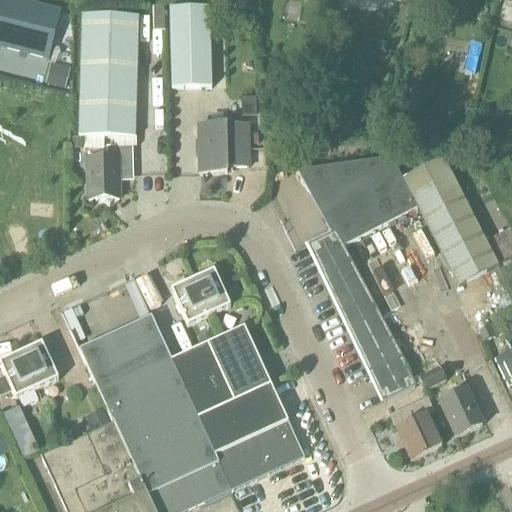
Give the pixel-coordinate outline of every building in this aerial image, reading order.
[(0,0),(0,49),(47,62),(59,16),(11,3),(0,0)] [(300,7),(297,24),(310,26),(313,9),(300,7)] [(208,12),(168,13),(171,93),(211,92),(208,12)] [(110,141),(110,150),(105,150),(105,160),(102,163),(86,164),(87,181),(84,184),(87,186),(87,204),(104,203),(108,208),(113,203),(118,203),(117,182),(120,179),(132,179),(131,149),(134,149),(137,21),(81,20),(77,140),(110,141)] [(54,69),(49,88),(64,92),(69,73),(54,69)] [(255,101),(241,101),(241,120),(256,120),(255,101)] [(471,140),(499,147),(502,131),(475,125),(471,140)] [(247,128),(197,129),(199,178),(226,178),(226,172),(248,171),(247,128)] [(415,212),(401,185),(390,162),(299,175),(299,176),(300,176),(321,214),(333,236),(306,249),(368,376),(382,405),(415,390),(414,390),(408,376),(401,361),(342,251),(415,212)] [(401,185),(415,212),(456,291),(497,270),(442,164),(401,185)] [(194,284),(191,285),(208,321),(229,311),(212,275),(205,279),(203,276),(194,284)] [(208,321),(191,285),(188,287),(188,286),(176,288),(177,291),(170,295),(186,331),(208,321)] [(511,318),(499,325),(505,339),(511,335),(511,318)] [(197,423),(170,365),(150,322),(78,355),(111,427),(40,460),(63,511),(194,511),(230,496),(197,423)] [(489,330),(476,335),(482,346),(495,341),(489,330)] [(197,423),(270,390),(243,332),(170,365),(197,423)] [(19,358),(36,394),(57,384),(40,348),(33,352),(31,349),(22,356),(22,357),(19,358)] [(511,392),(511,358),(510,354),(493,362),(505,385),(508,384),(511,392)] [(36,394),(19,358),(16,359),(4,361),(5,364),(0,366),(0,372),(4,381),(0,383),(0,399),(10,395),(14,404),(36,394)] [(413,374),(420,387),(424,395),(445,384),(435,363),(413,374)] [(270,390),(197,423),(230,496),(303,462),(286,426),(270,390)] [(465,395),(439,407),(455,442),(481,430),(465,395)] [(426,403),(403,413),(389,420),(409,464),(440,451),(426,419),(433,416),(426,403)] [(85,419),(91,433),(108,425),(102,411),(85,419)] [(0,457),(8,454),(0,435),(0,457)]
